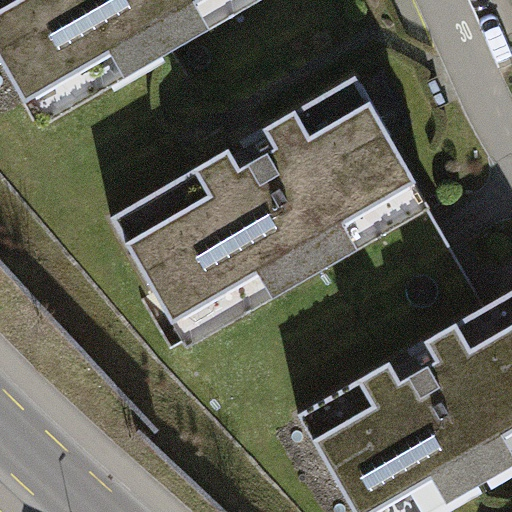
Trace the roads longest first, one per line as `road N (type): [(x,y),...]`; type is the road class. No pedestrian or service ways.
road 1 (residential): [(445,0),(511,146)]
road 2 (secondary): [(98,511),(0,421)]
